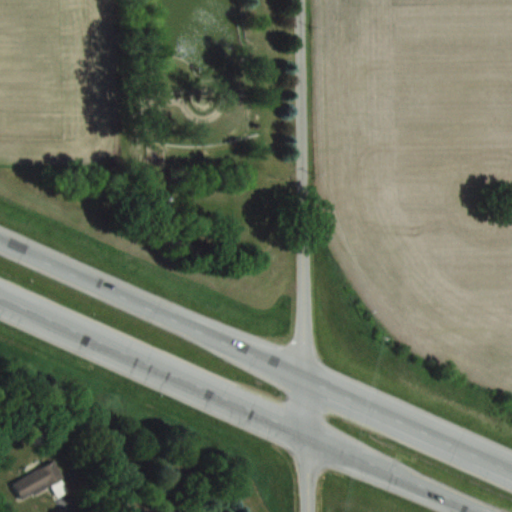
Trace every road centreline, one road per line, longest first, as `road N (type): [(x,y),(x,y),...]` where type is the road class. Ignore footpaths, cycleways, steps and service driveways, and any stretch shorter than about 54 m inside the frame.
road 1 (trunk): [(511,468),(0,238)]
road 2 (trunk): [(0,294),(484,511)]
road 3 (residential): [(309,511),(300,0)]
